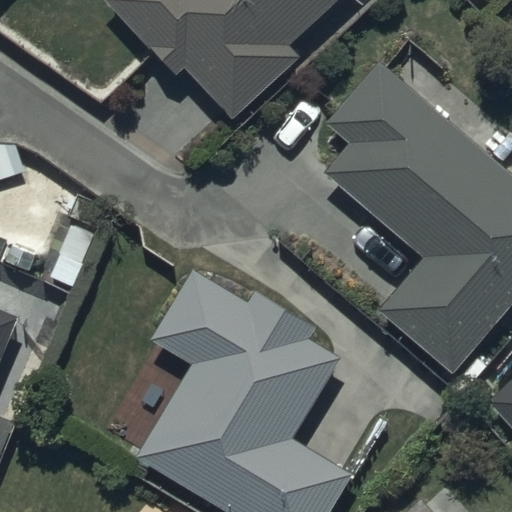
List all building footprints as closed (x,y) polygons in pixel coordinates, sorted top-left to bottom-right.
[(113,0),(109,4),(182,80),(189,74),(237,125),(303,64),(292,53),(348,0),(113,0)] [(511,178),(389,73),(340,129),(363,149),(337,179),(432,261),(385,316),(458,378),(511,315),(511,178)] [(0,179),(28,170),(16,134),(14,134),(12,134),(10,133),(8,133),(6,133),(4,133),(2,133),(0,133),(0,179)] [(262,316),(197,277),(156,344),(195,367),(142,454),(237,511),(334,511),(357,475),(294,437),(340,362),(315,347),(321,337),(269,306),(262,316)] [(0,356),(14,322),(0,316),(0,356)] [(511,370),(490,390),(511,414),(511,370)] [(443,511),(420,487),(393,511),(443,511)]
